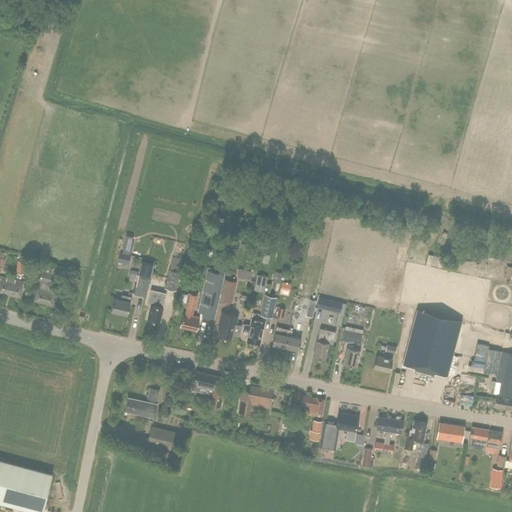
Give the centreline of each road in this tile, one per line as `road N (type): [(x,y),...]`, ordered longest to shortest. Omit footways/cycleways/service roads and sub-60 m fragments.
road 1 (tertiary): [(511,426),(112,344)]
road 2 (tertiary): [(77,511),(112,344)]
